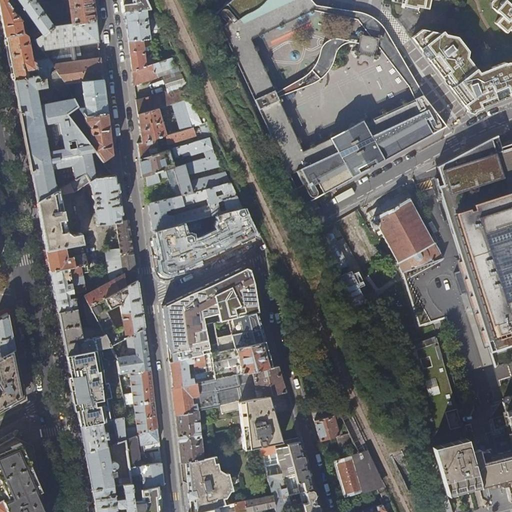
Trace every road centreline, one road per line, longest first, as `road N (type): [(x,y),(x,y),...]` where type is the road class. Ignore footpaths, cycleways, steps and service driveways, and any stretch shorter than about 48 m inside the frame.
road 1 (residential): [(150,300),(109,0)]
road 2 (residential): [(511,113),(254,249)]
road 3 (residential): [(254,249),(327,511)]
road 4 (residential): [(175,511),(150,300)]
road 5 (secondary): [(23,274),(48,398)]
road 6 (secondary): [(0,151),(23,274)]
